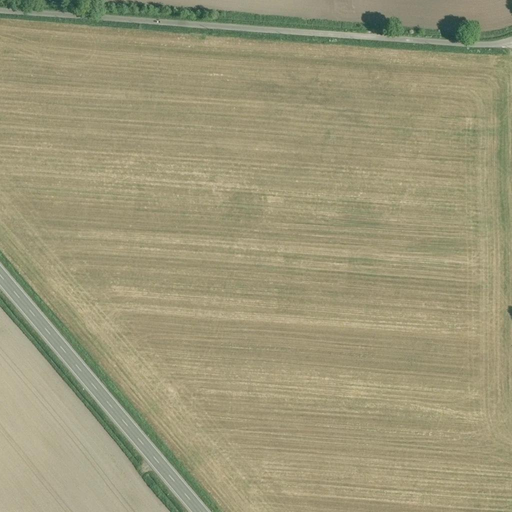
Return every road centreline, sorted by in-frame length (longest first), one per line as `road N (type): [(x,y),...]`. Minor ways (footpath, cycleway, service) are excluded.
road 1 (unclassified): [(0,12),(511,42)]
road 2 (secondary): [(0,275),(199,511)]
